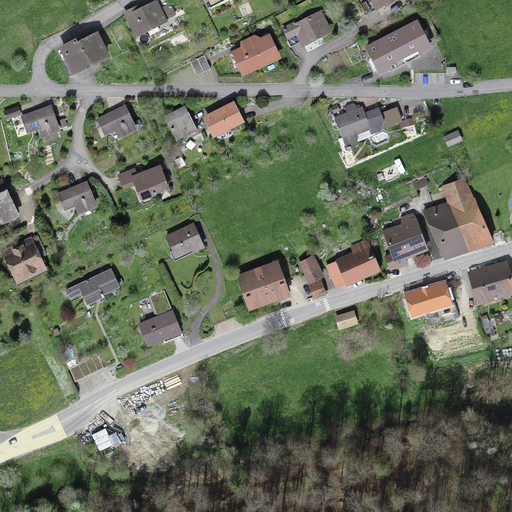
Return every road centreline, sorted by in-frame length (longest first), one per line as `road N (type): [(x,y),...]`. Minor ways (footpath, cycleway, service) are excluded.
road 1 (tertiary): [(511,248),(259,331),(65,415),(0,452)]
road 2 (residential): [(511,84),(435,92),(90,90)]
road 3 (unknown): [(199,355),(189,321),(226,285),(212,223)]
road 4 (residential): [(37,91),(49,43),(126,0)]
